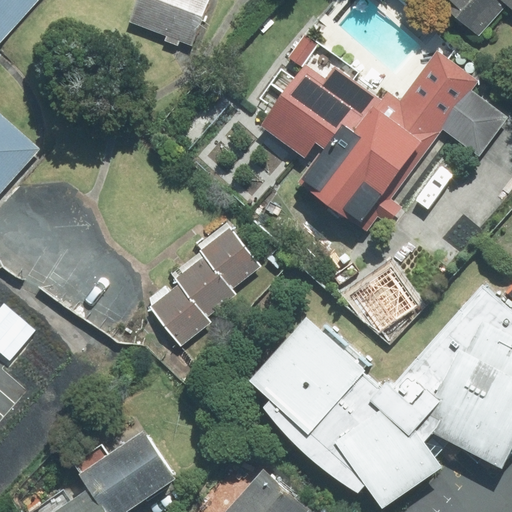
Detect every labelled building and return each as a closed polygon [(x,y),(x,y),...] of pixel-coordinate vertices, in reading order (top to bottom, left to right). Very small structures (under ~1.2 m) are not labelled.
[(0,0),(0,180),(25,153),(0,129),(0,31),(28,0),(0,0)] [(141,0),(133,23),(196,47),(214,0),(141,0)] [(511,0),(431,0),(481,49),(511,18),(511,0)] [(323,43),(309,33),(291,58),(306,68),(323,43)] [(323,56),(270,126),(316,161),(299,182),(366,234),(447,129),(484,157),(511,121),(511,117),(475,89),(481,82),(439,50),(393,109),(323,56)] [(47,205),(36,197),(5,241),(37,262),(34,266),(63,287),(59,293),(89,313),(86,319),(117,340),(145,299),(128,288),(134,280),(91,250),(94,246),(83,238),(87,232),(68,219),(72,213),(51,198),(47,205)] [(196,280),(158,303),(185,345),(234,315),(224,300),(272,270),(240,219),(181,256),(196,280)] [(416,305),(390,268),(354,294),(380,331),(416,305)] [(511,304),(492,287),(391,388),(373,373),(375,369),(314,316),(256,380),(277,399),(270,405),(289,428),(310,450),(334,470),(351,482),(366,492),(374,485),(390,508),(449,466),(432,440),(440,433),(510,468),(511,464),(511,304)] [(122,511),(178,478),(147,429),(86,467),(95,482),(45,511),(122,511)] [(325,511),(273,466),(231,511),(325,511)]
